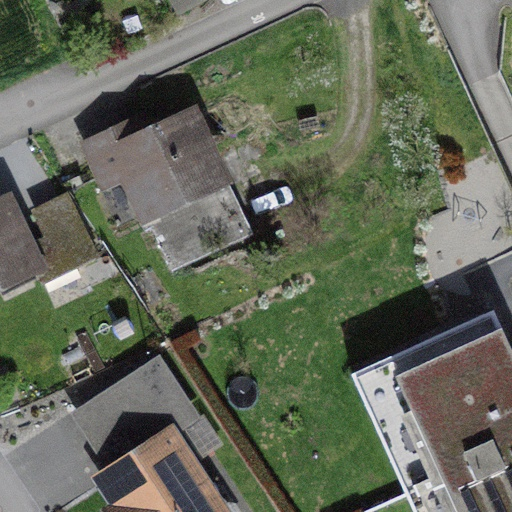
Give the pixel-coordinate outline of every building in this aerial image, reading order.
[(238,177),(198,94),(149,117),(145,108),(80,138),(102,186),(123,176),(143,219),(147,218),(173,272),(258,231),(233,180),(238,177)] [(2,194),(0,195),(0,277),(33,262),(2,194)] [(71,194),(38,210),(69,274),(103,257),(71,194)] [(511,511),(511,370),(487,314),(356,371),(418,511),(511,511)] [(219,511),(167,427),(89,475),(111,511),(219,511)]
